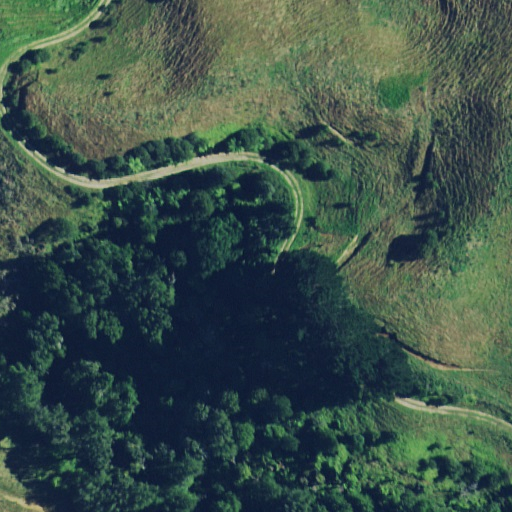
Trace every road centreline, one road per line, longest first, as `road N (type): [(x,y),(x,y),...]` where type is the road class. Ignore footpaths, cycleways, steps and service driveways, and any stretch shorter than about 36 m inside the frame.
road 1 (residential): [(511,424),(429,399),(282,311),(297,196),(286,166),(250,153),(189,148),(112,166),(64,165),(19,129),(0,101)]
road 2 (residential): [(0,71),(102,0)]
